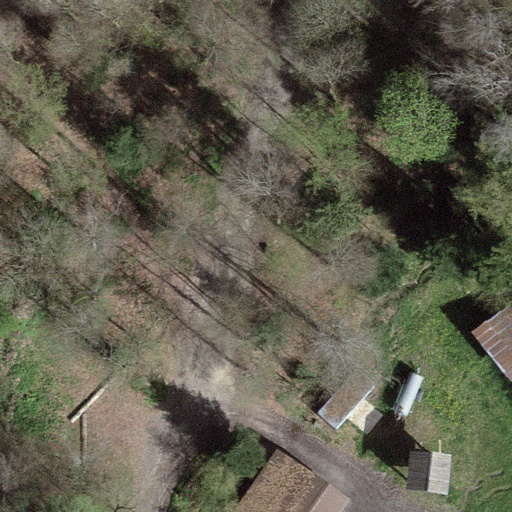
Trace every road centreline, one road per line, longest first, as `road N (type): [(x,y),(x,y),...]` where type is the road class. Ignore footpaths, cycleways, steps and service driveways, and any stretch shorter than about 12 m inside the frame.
road 1 (track): [(283,0),(158,511)]
road 2 (track): [(0,41),(153,274),(182,430)]
